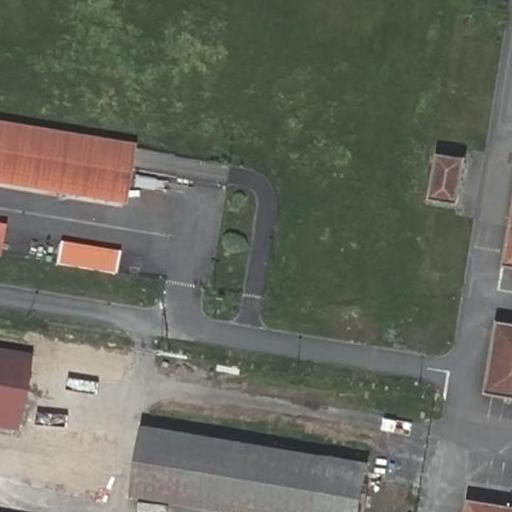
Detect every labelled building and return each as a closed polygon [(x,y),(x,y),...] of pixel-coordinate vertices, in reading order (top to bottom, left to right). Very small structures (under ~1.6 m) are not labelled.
[(135,146),(0,123),(0,184),(128,206),(133,159),(135,146)] [(458,205),(465,164),(438,159),(431,201),(458,205)] [(511,209),(503,263),(511,264),(511,209)] [(8,229),(0,227),(0,257),(4,259),(8,229)] [(63,242),(60,264),(115,272),(118,251),(63,242)] [(511,326),(496,324),(484,391),(511,396),(511,326)] [(0,350),(0,430),(18,434),(25,392),(31,355),(0,350)] [(132,498),(215,511),(365,511),(374,463),(145,426),(132,498)] [(123,486),(127,448),(21,436),(17,475),(123,486)]
